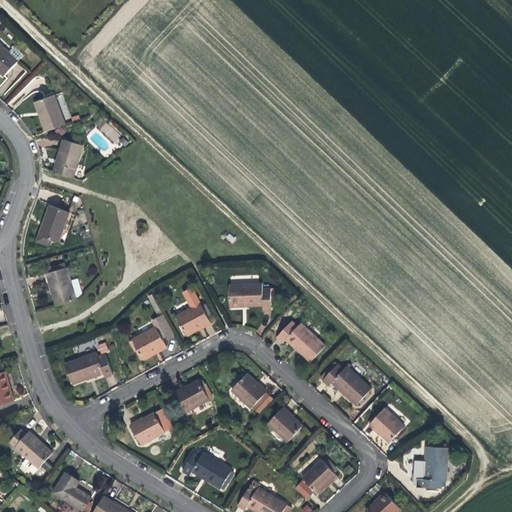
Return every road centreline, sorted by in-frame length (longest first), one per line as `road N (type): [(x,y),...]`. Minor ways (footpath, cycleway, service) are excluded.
road 1 (track): [(504,471),(0,1)]
road 2 (residential): [(72,424),(229,336),(246,336),(372,451),(371,473),(328,511)]
road 3 (residential): [(5,243),(27,344),(57,410),(72,424)]
road 4 (residential): [(72,424),(106,456),(202,511)]
road 5 (residential): [(5,243),(29,169),(19,131),(0,114)]
